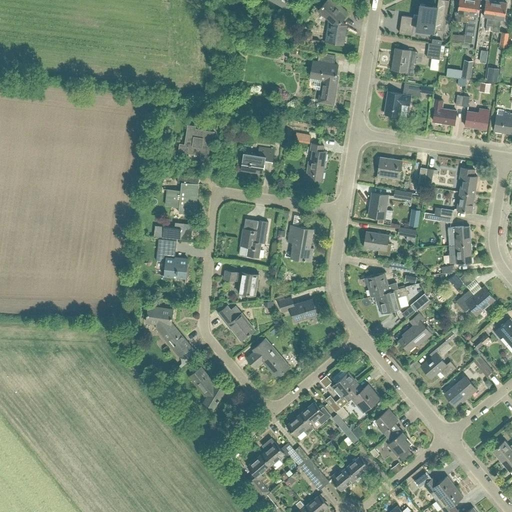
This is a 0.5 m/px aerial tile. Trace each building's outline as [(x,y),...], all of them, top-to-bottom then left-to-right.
[(348,13),(332,0),(327,0),(318,11),(330,21),(328,32),(326,32),(325,42),(343,44),(345,25),(341,21),(348,13)] [(402,15),(399,33),(412,35),(413,26),(417,26),(418,24),(424,25),(424,26),(427,26),(427,25),(434,26),(434,29),(444,30),(448,0),(438,0),(437,7),(420,4),(418,18),(402,15)] [(454,20),(460,21),(467,22),(470,0),(458,0),(457,12),(454,12),(454,20)] [(476,19),(473,19),(474,15),(478,16),(480,0),(470,0),(467,22),(466,28),(465,28),(465,35),(473,36),(476,19)] [(486,0),(484,17),(488,17),(487,25),(486,25),(486,30),(492,31),(496,1),(486,0)] [(492,33),(492,31),(499,31),(500,19),(505,20),(507,3),(496,1),(492,31),(491,33),(492,33)] [(502,31),(499,47),(507,48),(509,32),(502,31)] [(445,46),(441,45),(441,44),(429,42),(427,57),(439,59),(441,51),(444,52),(445,46)] [(297,48),(277,44),(276,50),(296,54),(297,48)] [(417,51),(410,50),(395,48),(391,69),(405,71),(405,73),(413,74),(417,51)] [(441,52),(441,64),(449,65),(449,53),(441,52)] [(462,74),(462,76),(471,78),(473,61),(464,60),(462,74)] [(313,61),(310,77),(321,79),(320,83),(321,84),(319,102),(334,104),(336,90),(334,90),(335,81),(337,81),(338,77),(336,76),(338,65),(313,61)] [(488,67),(486,80),(497,81),(499,68),(488,67)] [(490,93),(491,83),(480,81),(479,91),(490,93)] [(434,87),(421,85),(420,92),(432,93),(434,87)] [(399,115),(401,103),(409,104),(410,95),(388,91),(385,113),(399,115)] [(435,107),(433,120),(454,123),(456,110),(442,107),(443,100),(434,98),(433,106),(435,107)] [(481,112),(467,110),(465,125),(486,129),(490,109),(482,108),(481,112)] [(511,111),(508,111),(504,111),(504,109),(497,108),(497,114),(496,114),(494,130),(511,132),(511,111)] [(178,151),(200,154),(200,157),(207,158),(210,139),(212,139),(213,132),(194,129),(195,125),(187,124),(184,144),(179,143),(178,151)] [(306,173),(308,173),(307,178),(321,181),(326,151),(323,150),(324,145),(311,143),(310,149),(312,149),(310,161),(308,161),(306,173)] [(240,170),(262,174),(264,161),(272,162),(274,150),(258,147),(257,155),(243,153),(240,170)] [(402,159),(402,160),(380,157),(377,174),(399,178),(402,162),(408,163),(408,160),(402,159)] [(424,186),(425,184),(427,168),(421,167),(418,185),(424,186)] [(459,178),(461,178),(459,191),(474,194),(477,176),(473,176),(474,169),(461,167),(459,178)] [(432,182),(434,169),(427,168),(425,184),(431,185),(432,182)] [(197,183),(182,182),(181,190),(173,189),(167,188),(165,204),(179,206),(178,212),(185,212),(194,213),(197,183)] [(394,189),(393,197),(411,199),(412,192),(394,189)] [(372,191),(368,214),(383,217),(387,193),(372,191)] [(471,211),(474,194),(459,191),(456,209),(471,211)] [(435,207),(434,213),(453,216),(454,210),(441,208),(435,207)] [(434,213),(433,220),(452,222),(453,216),(434,213)] [(257,230),(254,229),(255,220),(249,219),(248,228),(243,227),(240,245),(248,246),(247,255),(259,257),(261,243),(264,243),(268,221),(259,220),(257,230)] [(288,241),(293,242),(291,257),(311,260),(313,248),(310,247),(313,228),(290,225),(288,241)] [(454,226),(454,227),(448,227),(449,245),(455,244),(470,243),(469,225),(454,226)] [(417,229),(399,226),(397,235),(416,237),(417,229)] [(366,230),(363,246),(378,249),(378,253),(389,255),(390,243),(387,242),(388,234),(366,230)] [(456,262),(471,261),(470,243),(455,244),(449,245),(450,262),(456,262)] [(156,260),(165,261),(164,275),(185,277),(187,258),(174,256),(175,248),(157,246),(156,260)] [(201,269),(201,260),(194,259),(193,269),(201,269)] [(396,263),(395,269),(410,271),(411,270),(414,271),(411,265),(396,263)] [(442,267),(442,268),(430,269),(430,275),(455,271),(454,265),(442,267)] [(224,278),(239,281),(238,292),(255,295),(258,273),(241,271),(241,272),(225,269),(224,278)] [(370,296),(377,294),(398,288),(396,281),(393,282),(388,284),(387,281),(385,272),(365,277),(370,296)] [(454,273),(448,279),(456,289),(463,283),(454,273)] [(405,286),(398,288),(377,294),(382,313),(401,307),(398,296),(399,296),(398,294),(401,294),(402,296),(408,294),(405,286)] [(456,300),(464,310),(470,306),(477,314),(495,298),(484,286),(474,294),(470,288),(456,300)] [(427,290),(410,305),(416,311),(421,307),(430,299),(433,297),(427,290)] [(293,304),(291,297),(278,301),(281,312),(290,309),(293,321),(317,314),(312,298),(293,304)] [(158,327),(169,341),(168,342),(179,356),(190,346),(170,321),(172,308),(148,305),(146,321),(158,323),(158,327)] [(241,312),(235,306),(230,310),(227,305),(217,312),(224,320),(225,319),(241,339),(254,329),(241,312)] [(406,334),(399,340),(408,350),(420,340),(421,342),(431,333),(421,321),(424,319),(419,313),(410,320),(414,325),(405,332),(406,334)] [(494,331),(500,338),(503,335),(511,346),(511,320),(510,318),(494,331)] [(280,322),(274,326),(278,332),(284,327),(280,322)] [(431,377),(440,370),(445,376),(456,366),(450,360),(446,363),(437,352),(440,350),(439,349),(447,341),(448,342),(456,335),(452,331),(444,337),(443,337),(428,350),(432,355),(421,365),(431,377)] [(478,356),(491,371),(493,370),(480,355),(482,353),(478,349),(484,343),(484,344),(490,339),(486,334),(480,339),(481,340),(475,345),(476,347),(473,350),(478,356)] [(254,351),(246,358),(255,368),(263,362),(276,377),(289,366),(266,338),(252,349),(254,351)] [(180,358),(180,360),(180,363),(183,365),(189,360),(185,356),(183,355),(180,358)] [(486,376),(487,376),(492,371),(491,371),(478,356),(473,361),(486,376)] [(189,376),(199,388),(201,386),(207,394),(203,401),(213,408),(225,389),(216,383),(216,382),(211,375),(209,377),(201,366),(189,376)] [(331,396),(326,400),(336,411),(348,401),(343,395),(357,383),(348,372),(332,386),(341,396),(335,401),(331,396)] [(465,375),(445,393),(455,404),(463,397),(465,399),(477,389),(465,375)] [(362,388),(357,383),(343,395),(348,401),(351,398),(363,411),(379,397),(368,383),(362,388)] [(320,408),(314,401),(300,413),(310,424),(317,418),(321,423),(331,415),(323,405),(320,408)] [(378,426),(386,436),(398,426),(394,422),(398,419),(388,407),(375,418),(380,425),(378,426)] [(313,428),(310,424),(300,413),(286,424),(296,436),(303,430),(308,432),(313,428)] [(332,417),(343,430),(348,426),(337,413),(332,417)] [(343,430),(353,442),(358,438),(348,426),(343,430)] [(407,436),(398,426),(386,436),(390,441),(387,443),(397,455),(410,444),(405,438),(407,436)] [(490,439),(496,446),(501,442),(494,435),(490,439)] [(266,450),(261,453),(271,465),(285,453),(271,437),(262,445),(266,450)] [(492,450),(501,460),(511,450),(511,443),(509,446),(504,440),(501,442),(496,446),(492,450)] [(418,442),(410,449),(415,454),(423,447),(418,442)] [(300,445),(295,449),(305,462),(310,458),(307,454),(300,445)] [(232,461),(239,453),(235,449),(227,457),(232,461)] [(290,454),(300,466),(305,462),(295,449),(290,454)] [(511,450),(501,460),(509,469),(511,466),(511,450)] [(270,491),(260,480),(264,476),(261,473),(271,465),(261,453),(247,465),(253,473),(246,479),(263,498),(267,494),(267,493),(270,491)] [(360,455),(346,467),(355,478),(369,467),(360,455)] [(310,458),(305,462),(316,474),(320,470),(321,470),(314,462),(311,459),(310,458)] [(311,478),(315,475),(316,474),(305,462),(300,466),(311,478)] [(398,462),(391,469),(395,474),(403,467),(398,462)] [(346,467),(338,473),(337,471),(330,476),(332,478),(342,490),(355,478),(346,467)] [(426,471),(414,481),(419,488),(424,484),(436,500),(455,485),(447,475),(437,483),(433,477),(431,478),(426,471)] [(455,485),(436,500),(444,511),(453,511),(457,509),(453,504),(463,496),(455,485)] [(270,491),(267,494),(263,498),(273,511),(278,507),(273,501),(276,498),(270,491)] [(319,494),(305,506),(310,511),(320,511),(329,505),(319,494)] [(296,503),(301,509),(297,511),(310,511),(305,506),(300,500),(296,503)]
